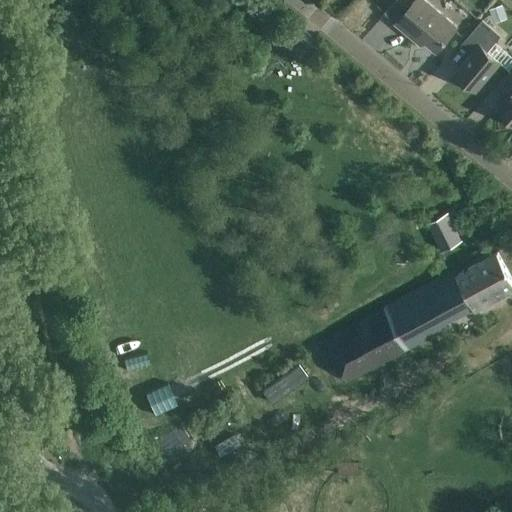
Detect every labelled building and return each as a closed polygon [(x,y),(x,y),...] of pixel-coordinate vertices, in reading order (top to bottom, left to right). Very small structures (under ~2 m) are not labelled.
[(395,0),(385,12),(396,22),(395,22),(414,38),(417,35),(435,50),(456,26),(425,0),(395,0)] [(502,4),(490,8),(493,17),(505,13),(502,4)] [(470,54),(454,72),(476,90),(500,62),(487,51),(500,35),(482,20),(460,45),(470,54)] [(511,88),(511,90),(497,109),(511,120),(511,70),(503,81),(511,88)] [(444,247),(458,240),(447,219),(433,225),(444,247)] [(456,271),(327,343),(350,384),(449,329),(447,326),(475,310),(477,313),(511,293),(511,277),(498,253),(458,275),(456,271)] [(179,415),(151,425),(157,439),(177,432),(174,424),(181,421),(179,415)] [(214,445),(220,456),(240,444),(234,434),(214,445)]
